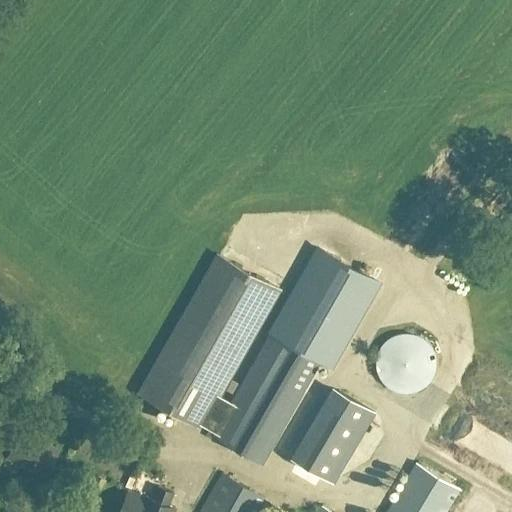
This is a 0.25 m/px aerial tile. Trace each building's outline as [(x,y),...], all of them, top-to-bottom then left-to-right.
[(319,249),(231,404),(223,418),(260,439),(272,446),(320,362),(330,367),(378,282),(319,249)] [(262,464),(272,446),(223,418),(231,404),(217,396),(278,289),(220,256),(141,394),(199,428),(200,425),(214,433),(213,436),(262,464)] [(315,435),(349,454),(372,412),(338,393),(315,435)] [(46,478),(61,452),(24,431),(10,457),(46,478)] [(0,470),(2,471),(8,461),(0,456),(0,470)] [(450,511),(463,491),(419,465),(390,511),(450,511)] [(222,473),(199,511),(256,511),(264,498),(222,473)] [(171,506),(176,493),(161,487),(156,500),(149,497),(148,499),(131,492),(123,511),(176,511),(178,509),(171,506)]
